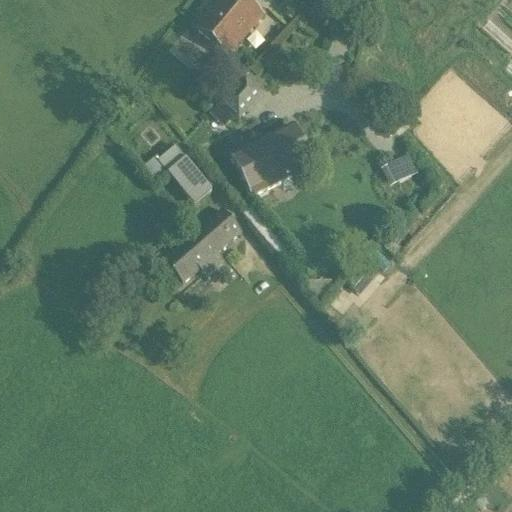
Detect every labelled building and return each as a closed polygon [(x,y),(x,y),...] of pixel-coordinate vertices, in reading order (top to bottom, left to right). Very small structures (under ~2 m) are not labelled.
[(226,59),(263,15),(244,0),(217,0),(192,30),(226,59)] [(239,118),(262,94),(244,77),(222,102),(239,118)] [(208,114),(221,125),(230,113),(218,103),(208,114)] [(250,200),(312,167),(290,126),(228,159),(250,200)] [(175,148),(157,163),(193,208),(211,193),(175,148)] [(381,167),(390,186),(416,174),(407,155),(381,167)] [(221,213),(161,263),(183,288),(198,274),(204,280),(221,264),(216,258),(241,236),(221,213)] [(362,266),(345,286),(356,296),(373,276),(362,266)] [(323,299),(329,291),(330,291),(330,280),(304,281),(305,291),(306,291),(313,299),(323,299)]
